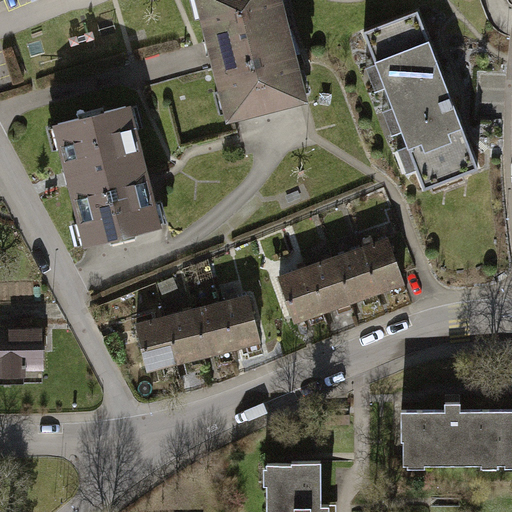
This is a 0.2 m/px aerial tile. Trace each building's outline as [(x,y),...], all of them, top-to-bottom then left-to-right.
[(279,0),(194,0),(225,120),(305,100),(279,0)] [(419,10),(364,31),(425,193),(480,173),(419,10)] [(129,103),(50,124),(65,180),(82,244),(160,224),(129,103)] [(384,239),(276,278),(292,324),(401,284),(384,239)] [(245,296),(129,327),(142,375),(258,344),(245,296)] [(41,330),(0,330),(0,378),(41,378),(41,330)] [(511,408),(461,408),(460,400),(445,400),(445,408),(401,409),(401,438),(403,438),(403,463),(408,463),(408,466),(425,466),(425,463),(482,463),(482,466),(498,466),(498,463),(506,463),(506,465),(511,465),(511,408)] [(292,462),(267,462),(267,466),(264,466),(264,483),(268,483),(267,511),(330,511),(330,504),(322,504),(322,460),(292,460),(292,462)]
